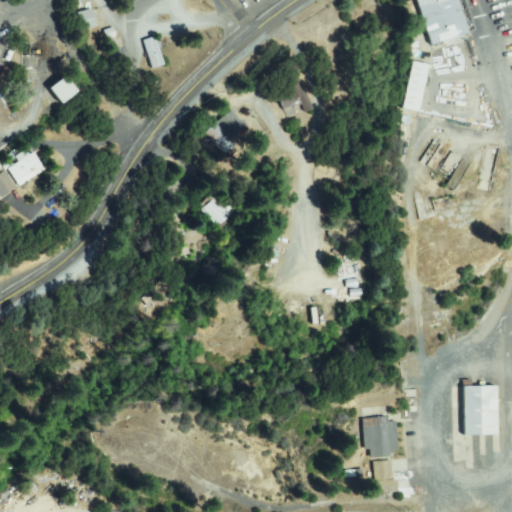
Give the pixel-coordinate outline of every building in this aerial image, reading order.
[(456,0),(467,33),(430,44),(417,0),(456,0)] [(93,12),(95,28),(79,30),(77,14),(93,12)] [(135,41),(142,70),(155,67),(147,38),(135,41)] [(144,42),(154,38),(163,64),(153,68),(144,42)] [(402,109),(413,62),(428,66),(417,112),(402,109)] [(388,111),(405,115),(417,67),(400,63),(388,111)] [(297,75),(305,97),(307,96),(312,109),(304,112),(299,99),(294,101),(295,104),(284,109),(280,98),(291,94),(286,80),(297,75)] [(66,77),(76,92),(61,103),(51,87),(66,77)] [(67,94),(54,78),(39,90),(51,106),(67,94)] [(243,129),(228,137),(235,150),(226,155),(211,125),(235,113),(243,129)] [(28,139),(39,156),(12,173),(2,155),(28,139)] [(0,165),(8,179),(0,183),(0,165)] [(225,209),(227,205),(233,211),(219,226),(200,209),(211,196),(225,209)] [(495,435),(465,436),(464,381),(469,381),(470,388),(494,387),(495,435)] [(392,419),(397,453),(369,457),(364,423),(392,419)] [(374,462),(393,463),(391,493),(372,492),(374,462)]
